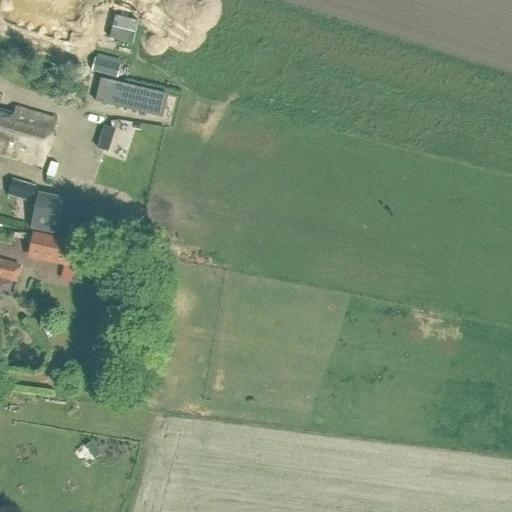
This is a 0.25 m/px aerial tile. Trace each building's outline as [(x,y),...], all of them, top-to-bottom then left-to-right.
[(16,0),(14,8),(25,11),(22,21),(49,29),(56,8),(70,12),(73,0),(16,0)] [(117,78),(120,66),(95,59),(92,72),(117,78)] [(148,108),(151,88),(127,85),(126,93),(97,90),(95,101),(148,108)] [(0,111),(0,155),(43,168),(56,121),(14,109),(12,115),(0,111)] [(12,180),(7,196),(30,203),(35,187),(12,180)] [(30,230),(109,246),(116,211),(38,194),(30,230)] [(0,240),(9,243),(11,235),(0,232),(0,240)] [(34,235),(29,258),(76,267),(81,245),(34,235)] [(0,276),(13,280),(16,267),(0,263),(0,276)] [(94,274),(92,284),(107,288),(110,278),(94,274)]
